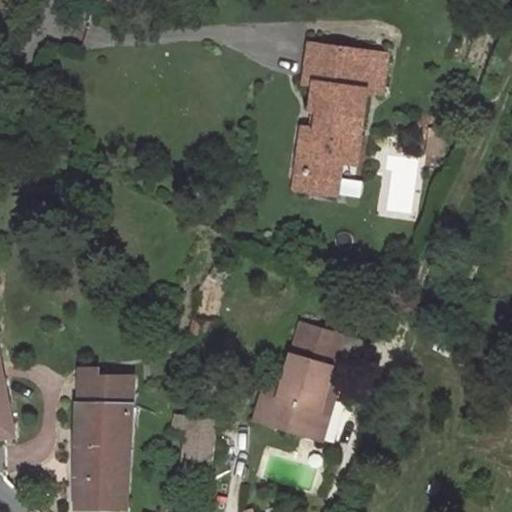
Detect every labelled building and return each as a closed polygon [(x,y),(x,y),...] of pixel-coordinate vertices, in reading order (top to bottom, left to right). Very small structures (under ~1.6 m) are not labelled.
[(356,164),(367,90),(381,92),(387,55),(310,45),(305,83),(315,84),(312,110),(313,110),(319,111),(317,128),(310,127),(303,126),(295,189),(337,195),(339,178),(341,162),(356,164)] [(317,128),(319,111),(313,110),(310,127),(317,128)] [(444,154),(447,132),(430,130),(427,152),(444,154)] [(361,198),(363,181),(339,178),(337,195),(361,198)] [(208,337),(210,323),(192,319),(189,333),(208,337)] [(333,366),(342,336),(302,324),(284,383),(279,397),(264,392),(255,420),(311,437),(328,384),(333,366)] [(352,372),(361,342),(342,336),(333,366),(352,372)] [(0,438),(16,435),(0,351),(0,438)] [(134,404),(136,378),(82,376),(81,402),(134,404)] [(279,397),(284,383),(268,378),(264,392),(279,397)] [(321,440),(337,387),(328,384),(311,437),(321,440)] [(335,443),(350,406),(337,401),(322,438),(335,443)] [(126,510),(134,404),(81,402),(78,444),(78,509),(126,510)] [(184,436),(186,416),(174,415),(172,434),(184,436)] [(210,476),(217,420),(186,416),(184,436),(181,473),(210,476)]
